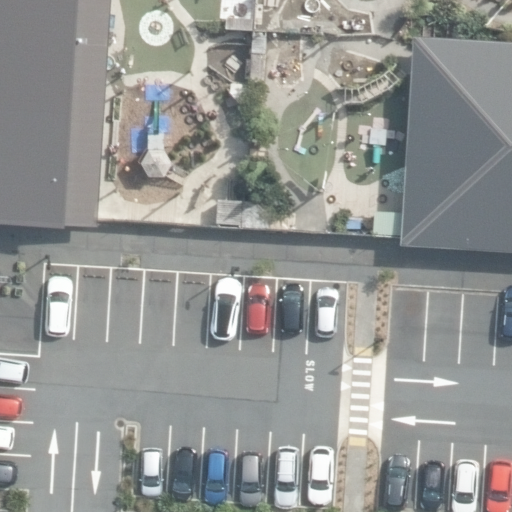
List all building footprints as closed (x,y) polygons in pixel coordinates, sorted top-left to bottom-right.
[(0,0),(0,221),(100,226),(111,0),(0,0)] [(186,0),(184,0),(134,0),(131,73),(183,75),(186,0)] [(511,0),(491,0),(493,25),(511,23),(511,0)] [(511,43),(415,38),(403,246),(511,252),(511,43)] [(307,110),(338,111),(339,45),(273,44),(272,126),(306,126),(307,110)] [(191,88),(116,83),(113,119),(127,121),(123,184),(184,188),(191,88)] [(108,501),(106,511),(192,511),(193,511),(108,501)]
